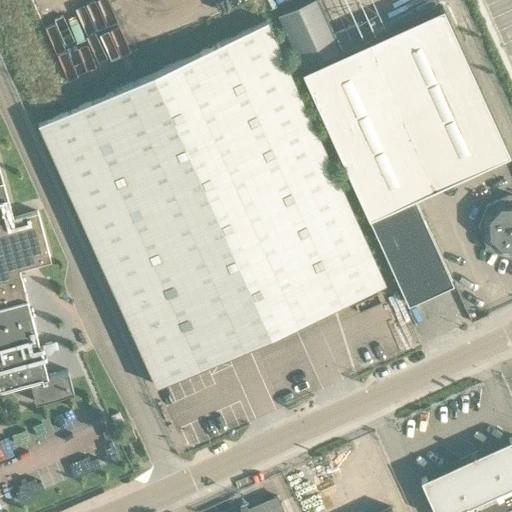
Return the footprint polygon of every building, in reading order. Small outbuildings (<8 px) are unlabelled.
[(316,0),(311,0),(277,15),(301,70),(340,53),(316,0)] [(433,187),(508,153),(442,7),(368,41),(433,187)] [(266,20),(38,123),(156,386),(384,283),(266,20)] [(302,71),(368,216),(413,196),(433,187),(368,41),(302,71)] [(0,388),(31,380),(36,400),(71,390),(66,372),(46,378),(15,267),(47,258),(35,216),(11,223),(0,181),(0,388)] [(487,205),(479,227),(488,249),(510,257),(511,256),(511,196),(509,195),(487,205)] [(368,216),(407,304),(453,283),(413,196),(368,216)] [(131,429),(119,435),(123,444),(136,438),(131,429)] [(511,511),(511,440),(468,460),(491,511),(511,511)] [(491,511),(468,460),(422,481),(436,511),(491,511)] [(283,511),(276,497),(250,508),(252,511),(283,511)]
